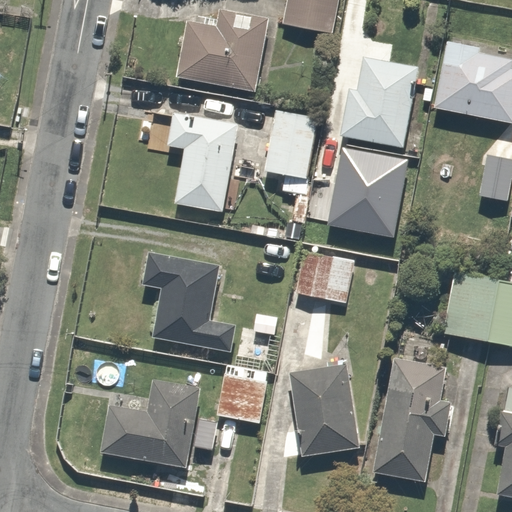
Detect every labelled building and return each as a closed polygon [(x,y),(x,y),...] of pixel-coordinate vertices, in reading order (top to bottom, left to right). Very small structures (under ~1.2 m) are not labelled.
[(339,0),(287,0),(283,22),(335,31),(339,0)] [(260,93),(273,22),(221,12),(218,27),(187,21),(176,77),(260,93)] [(511,124),(511,59),(478,52),(479,46),(448,40),(434,109),(511,124)] [(404,146),(419,68),(365,57),(358,92),(350,91),(341,134),(404,146)] [(224,213),(239,124),(174,113),(169,144),(185,147),(175,204),(224,213)] [(317,125),(274,119),(267,170),(284,172),(281,192),(295,194),(291,222),(303,224),(317,125)] [(351,146),(324,142),(316,195),(343,199),(351,146)] [(511,184),(511,158),(485,153),(477,194),(509,200),(511,184)] [(358,254),(306,246),(299,292),(351,300),(358,254)] [(232,353),(238,324),(211,319),(221,265),(151,252),(145,282),(163,285),(153,338),(232,353)] [(511,279),(455,270),(445,334),(511,345),(511,279)] [(439,400),(445,368),(395,358),(372,472),(427,483),(436,434),(447,436),(453,402),(439,400)] [(361,449),(349,363),(291,371),(303,457),(361,449)] [(270,379),(222,372),(215,416),(263,423),(270,379)] [(187,468),(202,388),(154,379),(148,412),(109,405),(100,452),(187,468)] [(511,496),(511,412),(502,411),(496,443),(506,444),(497,494),(511,496)]
